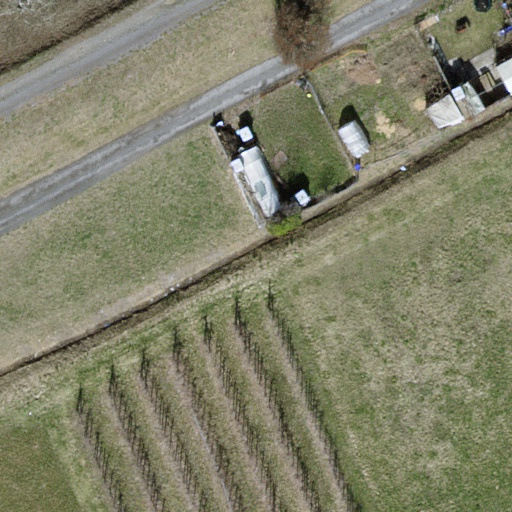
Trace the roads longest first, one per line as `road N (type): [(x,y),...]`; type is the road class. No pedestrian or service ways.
road 1 (track): [(406,0),(0,213)]
road 2 (track): [(159,0),(0,83)]
